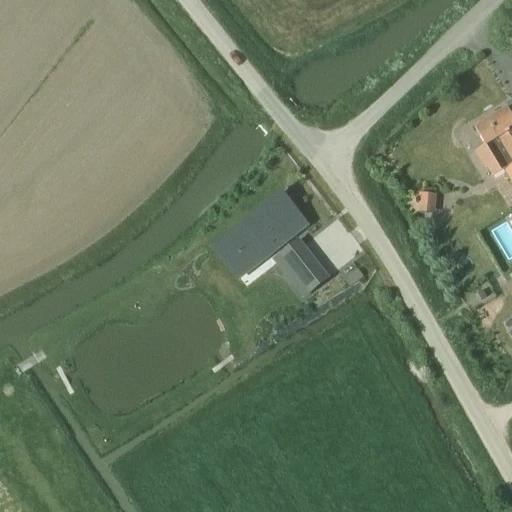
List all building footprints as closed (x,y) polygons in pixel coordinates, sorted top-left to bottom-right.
[(511,115),(507,108),(475,127),(485,146),(474,152),(484,170),(487,168),(493,179),(505,172),(511,182),(511,115)] [(219,241),(244,272),(302,226),(291,213),(294,211),(290,205),(287,207),(277,194),(242,222),(219,241)] [(418,213),(428,214),(430,196),(420,195),(418,213)] [(328,278),(299,241),(280,256),(309,293),(328,278)] [(343,281),(349,288),(362,277),(357,270),(343,281)]
